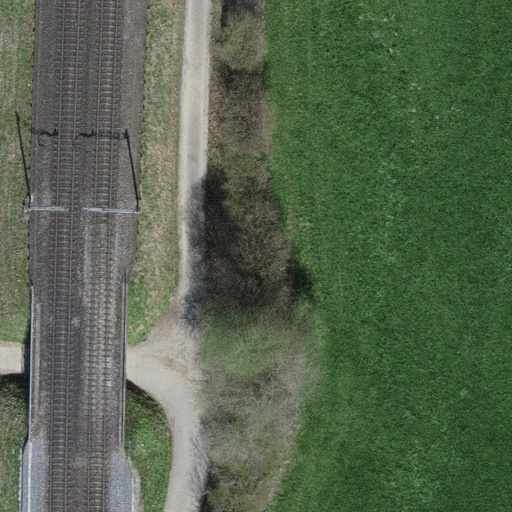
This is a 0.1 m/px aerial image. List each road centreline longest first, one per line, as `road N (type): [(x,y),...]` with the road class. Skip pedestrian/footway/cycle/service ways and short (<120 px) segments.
road 1 (track): [(199,0),(184,371)]
road 2 (track): [(184,371),(0,356)]
